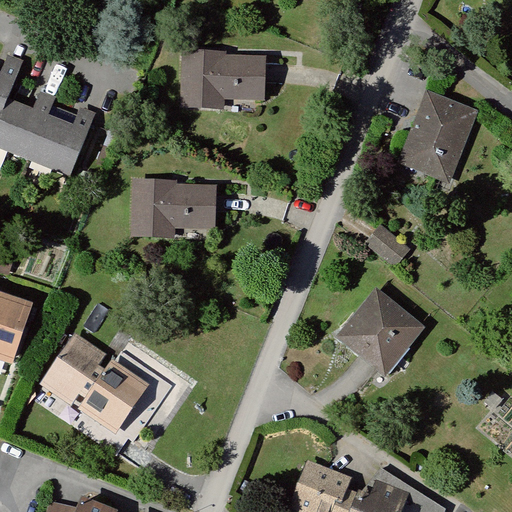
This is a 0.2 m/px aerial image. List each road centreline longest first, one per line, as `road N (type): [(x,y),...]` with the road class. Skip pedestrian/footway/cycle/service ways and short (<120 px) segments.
road 1 (residential): [(210,511),(400,13)]
road 2 (residential): [(400,13),(511,105)]
road 3 (residential): [(116,75),(0,26)]
